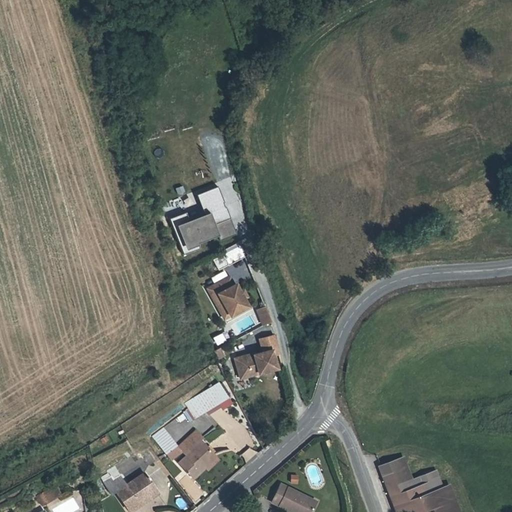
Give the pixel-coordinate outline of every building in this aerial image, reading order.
[(223,202),(217,186),(197,194),(204,214),(189,220),(185,212),(170,218),(184,254),(199,248),(197,242),(217,235),(220,240),(236,234),(225,206),(223,202)] [(183,204),(195,200),(192,193),(181,197),(183,204)] [(239,241),(224,249),(228,262),(244,254),(239,241)] [(234,285),(229,277),(208,289),(213,297),(218,294),(230,316),(248,307),(243,299),(239,292),(235,284),(234,285)] [(257,311),(263,325),(270,321),(264,306),(257,311)] [(259,339),(262,352),(272,350),(273,355),(279,353),(274,335),(259,339)] [(223,355),(220,349),(216,351),(212,353),(214,358),(215,359),(223,355)] [(277,368),(273,355),(272,350),(262,352),(254,355),(253,354),(235,359),(240,378),(277,368)] [(218,382),(186,403),(196,418),(219,403),(222,409),(231,403),(218,382)] [(153,436),(166,454),(177,445),(164,428),(153,436)] [(196,431),(178,447),(182,451),(186,456),(179,463),(192,478),(204,467),(207,470),(218,459),(200,440),(202,438),(196,431)] [(170,460),(182,451),(178,447),(177,445),(166,454),(170,460)] [(250,446),(240,455),(246,462),(256,454),(250,446)] [(112,479),(144,459),(143,458),(139,451),(107,471),(109,473),(111,477),(112,479)] [(150,453),(143,458),(144,459),(147,464),(150,464),(155,461),(150,453)] [(390,496),(395,511),(421,511),(421,509),(430,506),(432,511),(459,511),(450,487),(425,494),(422,486),(406,491),(399,468),(383,474),(390,496)] [(111,477),(109,473),(101,477),(103,481),(111,477)] [(128,510),(129,511),(130,511),(133,510),(131,507),(156,491),(144,473),(116,492),(128,510)] [(177,481),(194,502),(204,494),(187,473),(177,481)] [(294,511),(295,511),(297,511),(311,511),(316,502),(280,484),(271,502),(291,511),(294,511)] [(61,496),(55,486),(49,489),(37,496),(42,506),(61,496)]
